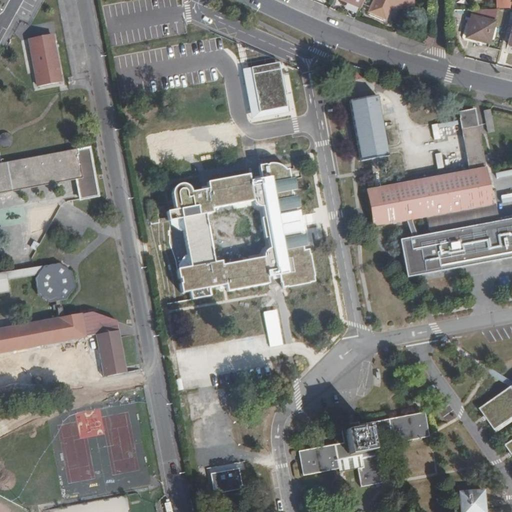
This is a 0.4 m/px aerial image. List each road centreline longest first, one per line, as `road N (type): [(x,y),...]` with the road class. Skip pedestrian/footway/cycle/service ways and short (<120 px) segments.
road 1 (residential): [(84,0),(179,511)]
road 2 (secondary): [(434,69),(327,34),(256,0)]
